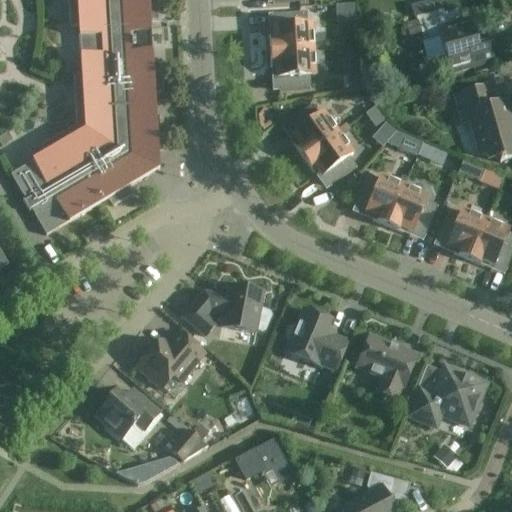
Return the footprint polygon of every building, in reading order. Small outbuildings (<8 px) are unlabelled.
[(13,175),(10,177),(25,202),(24,203),(22,203),(29,214),(29,212),(31,212),(34,218),(45,237),(108,201),(113,208),(131,197),(127,189),(148,177),(144,170),(149,160),(157,160),(157,153),(153,95),(162,94),(161,72),(152,73),(149,23),(158,23),(156,0),(67,0),(70,28),(79,28),(81,77),(73,78),(75,110),(75,128),(56,139),(41,148),(45,156),(13,175)] [(437,0),(410,8),(414,20),(442,12),(438,0),(437,0)] [(356,6),(346,6),(346,17),(357,16),(356,6)] [(477,47),(470,20),(455,25),(452,13),(418,23),(423,43),(439,39),(449,76),(493,64),(488,44),(477,47)] [(306,14),(292,15),(272,16),(273,38),(269,38),(270,55),(313,52),(311,27),(307,27),(306,14)] [(313,52),(270,55),(271,71),(276,71),(277,93),(310,91),(310,77),(314,77),(313,52)] [(348,89),(361,88),(360,75),(347,76),(348,89)] [(491,107),(486,89),(454,98),(462,125),(472,123),(482,157),(496,154),(499,164),(511,160),(511,131),(510,132),(507,124),(511,123),(505,103),(491,107)] [(293,147),(303,160),(338,135),(323,115),(319,117),(311,107),(300,115),(284,126),(297,144),(293,147)] [(394,134),(385,127),(377,137),(385,144),(394,134)] [(7,134),(0,138),(0,147),(10,140),(7,134)] [(395,134),(386,146),(416,159),(422,145),(395,134)] [(338,135),(303,160),(312,174),(316,171),(329,189),(356,169),(349,158),(352,155),(338,135)] [(422,147),(418,157),(430,163),(434,153),(422,147)] [(484,173),(462,164),(458,175),(480,184),(484,173)] [(366,178),(361,191),(353,209),(373,218),(371,222),(387,228),(403,188),(380,179),(378,183),(366,178)] [(427,198),(403,188),(387,228),(402,235),(404,230),(424,239),(432,220),(437,208),(425,203),(427,198)] [(447,212),(442,224),(434,243),(454,251),(453,256),(468,262),(485,222),(461,213),(459,217),(447,212)] [(485,222),(468,262),(483,268),(485,264),(505,272),(511,256),(511,238),(506,236),(508,232),(485,222)] [(255,335),(259,315),(263,295),(228,288),(226,302),(214,299),(214,297),(204,295),(182,320),(198,333),(204,339),(218,323),(222,324),(221,329),(255,335)] [(303,311),(295,329),(292,328),(288,330),(286,333),(285,337),(287,340),(290,342),(285,354),(318,369),(319,367),(335,374),(347,344),(325,335),(330,323),(303,311)] [(180,385),(204,356),(194,347),(178,334),(168,346),(170,348),(165,353),(156,346),(135,370),(161,392),(172,378),(180,385)] [(369,339),(361,357),(356,370),(382,381),(376,394),(395,402),(401,389),(403,390),(406,382),(414,364),(400,358),(402,353),(369,339)] [(419,392),(412,411),(409,418),(435,429),(440,416),(468,428),(484,387),(444,370),(432,398),(419,392)] [(135,427),(143,434),(159,416),(132,392),(124,402),(115,394),(94,419),(121,442),(135,427)] [(245,400),(234,405),(241,422),(252,417),(245,400)] [(294,415),(291,423),(308,430),(311,422),(294,415)] [(169,453),(182,464),(207,449),(189,430),(169,453)] [(444,447),(433,460),(446,472),(457,459),(444,447)] [(348,486),(360,489),(365,473),(353,470),(348,486)] [(392,482),(370,475),(366,489),(369,494),(339,510),(340,511),(392,511),(385,498),(389,495),(392,482)]
